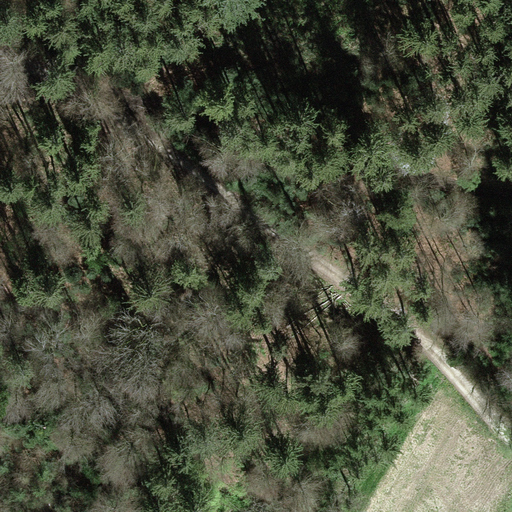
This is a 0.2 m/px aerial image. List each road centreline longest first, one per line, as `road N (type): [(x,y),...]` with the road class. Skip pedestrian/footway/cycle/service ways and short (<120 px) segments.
road 1 (track): [(0,52),(90,97),(362,296),(511,440)]
road 2 (track): [(90,97),(511,195)]
